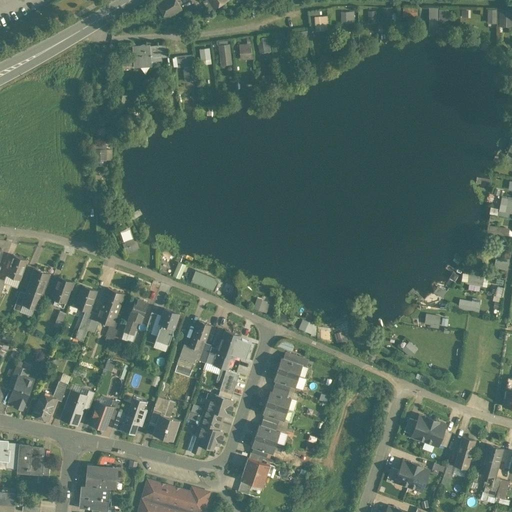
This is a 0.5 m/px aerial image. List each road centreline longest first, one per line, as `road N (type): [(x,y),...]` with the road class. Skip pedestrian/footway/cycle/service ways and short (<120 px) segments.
road 1 (residential): [(73,437),(198,468),(218,461),(232,445),(270,325)]
road 2 (residential): [(270,325),(62,241),(0,230)]
road 3 (tertiary): [(0,73),(130,0)]
road 4 (residential): [(402,382),(270,325)]
road 5 (residential): [(402,382),(359,511)]
